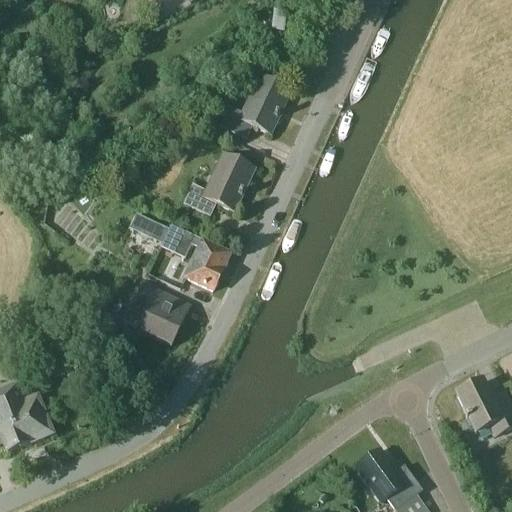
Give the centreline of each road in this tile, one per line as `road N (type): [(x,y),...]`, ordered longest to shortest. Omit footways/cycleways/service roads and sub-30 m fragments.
road 1 (unclassified): [(0,503),(114,452),(185,389),(371,0)]
road 2 (residential): [(234,511),(402,392)]
road 3 (residential): [(402,392),(458,511)]
road 4 (residential): [(402,392),(511,334)]
